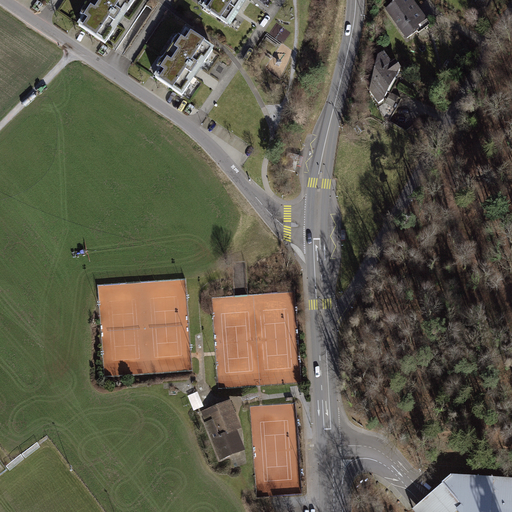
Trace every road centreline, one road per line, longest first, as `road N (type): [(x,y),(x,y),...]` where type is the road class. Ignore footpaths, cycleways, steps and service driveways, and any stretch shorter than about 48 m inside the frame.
road 1 (residential): [(316,225),(277,220),(191,129),(5,0)]
road 2 (residential): [(511,13),(354,288),(340,309),(321,315)]
road 3 (secondary): [(355,0),(316,225)]
road 4 (track): [(511,298),(478,267),(460,233),(451,197),(462,133),(454,112)]
road 5 (secondary): [(321,315),(332,511)]
